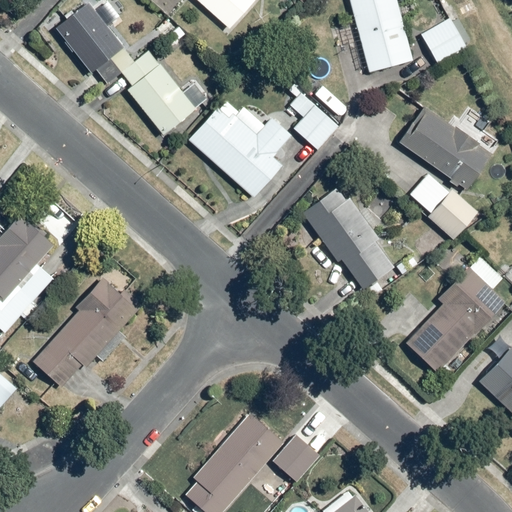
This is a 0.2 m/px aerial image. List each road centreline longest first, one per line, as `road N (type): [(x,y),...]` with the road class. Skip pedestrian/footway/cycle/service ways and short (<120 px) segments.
road 1 (residential): [(0,85),(244,306)]
road 2 (residential): [(244,306),(483,511)]
road 3 (residential): [(25,511),(121,442),(244,306)]
